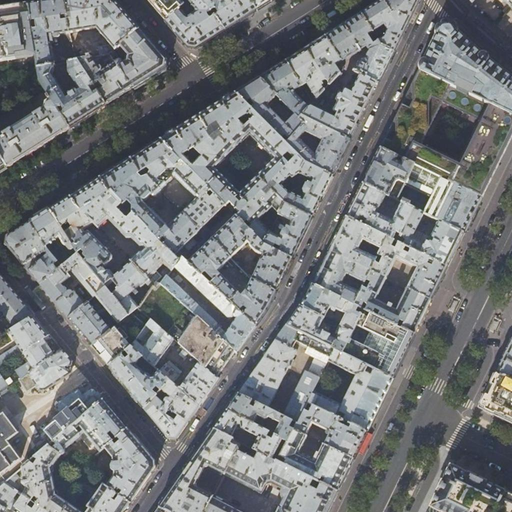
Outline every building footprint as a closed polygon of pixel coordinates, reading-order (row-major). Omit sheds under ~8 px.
[(55,0),(48,1),(28,4),(36,56),(38,69),(55,65),(52,46),(54,46),(53,36),(70,33),(64,0),(55,0)] [(64,0),(70,33),(96,29),(110,45),(99,47),(100,56),(104,55),(106,55),(110,54),(139,29),(130,19),(113,0),(64,0)] [(190,0),(146,0),(156,10),(165,21),(179,10),(188,2),(190,0)] [(190,0),(188,2),(196,12),(187,18),(184,17),(183,14),(184,14),(182,12),(181,12),(179,10),(165,21),(178,36),(188,48),(196,50),(207,43),(241,20),(256,11),(249,0),(190,0)] [(249,0),(256,11),(272,1),(273,0),(249,0)] [(382,0),(361,14),(374,38),(386,30),(383,37),(376,41),(379,45),(394,53),(410,20),(419,0),(382,0)] [(0,8),(0,61),(36,56),(28,4),(0,8)] [(344,24),(325,36),(341,62),(360,51),(366,58),(360,62),(355,72),(361,75),(378,84),(387,67),(394,53),(379,45),(376,41),(374,38),(361,14),(344,24)] [(487,59),(482,55),(464,38),(450,25),(440,26),(428,51),(385,138),(380,148),(413,165),(481,198),(499,162),(511,135),(511,78),(502,71),(487,59)] [(110,54),(132,89),(149,78),(165,68),(166,61),(147,38),(139,29),(110,54)] [(308,47),(285,61),(313,104),(333,82),(340,74),(340,73),(341,71),(342,69),(342,67),(342,64),(341,62),(325,36),(308,47)] [(132,89),(110,54),(106,55),(111,63),(109,65),(110,67),(101,73),(101,69),(100,67),(98,69),(94,62),(96,61),(100,59),(100,58),(104,55),(100,56),(78,61),(106,105),(119,97),(132,89)] [(52,75),(55,65),(38,69),(40,83),(50,98),(69,128),(88,117),(106,105),(78,61),(68,63),(68,73),(79,91),(78,92),(77,90),(76,90),(75,90),(68,94),(68,95),(69,98),(67,99),(52,75)] [(313,104),(285,61),(275,68),(248,85),(235,93),(286,145),(304,124),(299,119),(301,117),(313,104)] [(371,98),(378,84),(361,75),(352,92),(347,90),(345,90),(344,91),(333,82),(313,104),(301,117),(350,141),(356,130),(371,98)] [(297,175),(298,176),(305,163),(286,145),(235,93),(216,105),(198,116),(207,131),(213,127),(217,133),(221,136),(216,140),(230,153),(239,144),(240,144),(249,135),(274,160),(256,178),(267,187),(271,191),(284,203),(288,195),(280,185),(290,177),(291,179),(297,175)] [(48,142),(69,128),(50,98),(46,100),(45,107),(45,108),(41,111),(40,110),(35,113),(35,114),(9,130),(4,133),(5,134),(0,136),(0,156),(7,167),(27,155),(48,142)] [(188,168),(210,190),(214,195),(225,206),(235,216),(263,245),(269,234),(278,216),(284,204),(284,203),(271,191),(266,195),(262,192),(267,187),(256,178),(239,195),(214,170),(223,162),(223,160),(230,153),(216,140),(207,132),(207,131),(198,116),(182,127),(160,140),(182,162),(188,168)] [(301,117),(299,119),(304,124),(286,145),(305,163),(332,177),(340,161),(350,141),(301,117)] [(146,149),(130,159),(140,172),(142,171),(161,191),(166,185),(167,185),(167,183),(165,181),(171,175),(174,176),(196,200),(183,213),(200,231),(225,206),(214,195),(210,198),(206,194),(210,190),(188,168),(181,168),(178,165),(182,162),(160,140),(146,149)] [(405,183),(413,165),(380,148),(371,166),(362,184),(386,195),(388,196),(395,181),(398,180),(405,183)] [(117,167),(100,178),(109,193),(112,191),(125,205),(129,202),(134,207),(133,214),(137,217),(160,241),(164,237),(167,241),(164,245),(167,249),(174,256),(200,231),(183,213),(168,227),(152,210),(151,211),(144,203),(142,199),(149,193),(152,196),(153,196),(155,196),(156,196),(161,191),(142,171),(140,172),(130,159),(117,167)] [(332,177),(305,163),(298,176),(311,182),(309,185),(308,185),(305,186),(302,192),(303,195),(304,195),(302,200),(289,194),(288,195),(284,203),(284,204),(312,218),(321,199),(332,177)] [(481,198),(413,165),(405,183),(403,186),(429,198),(422,213),(432,218),(439,221),(464,233),(472,216),(481,198)] [(86,187),(70,197),(78,208),(95,226),(100,230),(109,221),(128,239),(133,240),(141,249),(145,249),(147,251),(143,255),(141,255),(132,263),(133,264),(154,285),(156,282),(155,282),(160,277),(155,271),(162,263),(171,272),(174,268),(180,262),(174,256),(167,249),(165,251),(162,248),(160,250),(156,246),(160,242),(160,241),(137,217),(130,223),(119,211),(125,205),(112,191),(109,193),(100,178),(86,187)] [(377,213),(386,195),(362,184),(355,199),(346,217),(359,224),(361,219),(365,221),(363,226),(387,237),(392,240),(396,233),(400,235),(414,209),(400,202),(399,204),(400,205),(392,221),(377,213)] [(60,203),(49,210),(64,234),(72,230),(75,235),(68,239),(74,250),(77,254),(81,252),(83,255),(82,256),(85,260),(83,261),(105,288),(108,291),(115,286),(119,290),(117,292),(117,293),(118,294),(113,298),(128,316),(137,309),(141,304),(138,302),(137,304),(130,295),(140,286),(141,287),(147,283),(151,288),(154,285),(133,264),(117,278),(112,273),(109,273),(108,274),(104,270),(113,262),(113,258),(89,234),(86,236),(84,233),(95,226),(78,208),(70,197),(60,203)] [(284,204),(278,216),(290,222),(288,227),(283,225),(281,229),(282,232),(279,237),(279,238),(280,239),(280,240),(269,234),(263,245),(270,249),(275,251),(292,259),(302,239),(312,218),(284,204)] [(420,243),(432,218),(422,213),(414,209),(400,235),(397,242),(403,245),(408,248),(429,258),(434,261),(447,267),(455,252),(464,233),(439,221),(430,238),(429,238),(428,239),(427,240),(424,245),(420,243)] [(39,216),(30,222),(45,247),(59,239),(64,247),(65,246),(68,251),(69,251),(69,252),(70,252),(74,250),(68,239),(64,234),(49,210),(39,216)] [(235,216),(211,239),(230,259),(231,260),(247,244),(250,248),(255,254),(262,257),(251,280),(275,292),(284,276),(292,259),(275,251),(272,256),(268,254),(270,249),(263,245),(235,216)] [(363,226),(359,224),(346,217),(338,234),(329,251),(370,271),(374,264),(376,259),(359,250),(363,242),(380,250),(387,237),(363,226)] [(47,250),(45,247),(30,222),(19,229),(7,236),(6,244),(18,259),(35,279),(40,285),(61,268),(47,250)] [(389,245),(392,240),(387,237),(380,250),(377,256),(382,259),(378,266),(374,264),(370,271),(386,279),(396,258),(416,268),(406,289),(431,301),(439,285),(447,267),(434,261),(431,266),(427,263),(429,258),(408,248),(406,253),(401,250),(403,245),(397,242),(395,242),(393,247),(389,245)] [(217,272),(230,259),(211,239),(187,263),(239,311),(255,326),(263,315),(267,310),(275,292),(251,280),(243,296),(241,298),(217,272)] [(364,283),(370,271),(329,251),(320,269),(312,285),(353,305),(359,293),(342,284),(347,275),(364,283)] [(77,255),(62,267),(61,268),(40,285),(56,305),(68,319),(84,306),(73,293),(72,294),(71,293),(70,293),(69,292),(67,293),(61,285),(70,277),(67,273),(70,271),(73,272),(72,274),(93,299),(95,297),(105,288),(83,261),(77,255)] [(182,259),(180,262),(174,268),(229,319),(227,321),(227,323),(231,327),(228,331),(225,328),(223,330),(166,277),(161,284),(198,318),(235,351),(236,353),(246,339),(255,326),(239,311),(187,263),(182,259)] [(376,299),(386,279),(370,271),(364,283),(364,284),(368,286),(366,290),(362,288),(359,293),(353,305),(361,309),(363,304),(367,306),(365,311),(372,314),(375,309),(380,312),(377,317),(396,326),(399,321),(403,323),(401,328),(414,335),(422,319),(431,301),(406,289),(395,309),(391,307),(392,304),(388,303),(386,305),(376,299)] [(0,336),(0,337),(9,332),(33,316),(26,307),(0,276),(0,336)] [(361,309),(353,305),(312,285),(309,291),(307,296),(304,300),(300,306),(324,318),(327,313),(329,314),(331,312),(329,311),(331,307),(348,316),(343,327),(352,332),(355,325),(363,310),(361,309)] [(113,298),(108,291),(105,288),(95,297),(118,324),(128,316),(113,298)] [(141,299),(143,300),(149,291),(147,290),(146,291),(145,291),(141,297),(142,297),(141,299)] [(88,303),(84,306),(68,319),(81,334),(91,347),(111,331),(98,315),(104,311),(98,304),(94,308),(97,311),(96,313),(88,303)] [(327,320),(324,318),(300,306),(292,316),(286,326),(335,350),(341,354),(349,339),(352,332),(343,327),(342,327),(338,336),(340,337),(338,342),(332,339),(333,337),(328,335),(329,333),(327,332),(326,334),(322,331),(327,320)] [(137,309),(128,316),(118,324),(111,331),(91,347),(101,358),(108,367),(121,356),(125,352),(131,348),(150,320),(137,309)] [(402,359),(414,335),(401,328),(396,326),(377,317),(372,314),(365,311),(363,310),(355,325),(369,332),(363,346),(349,339),(341,354),(368,367),(374,370),(393,379),(402,359)] [(40,324),(33,316),(9,332),(18,346),(0,358),(0,368),(23,353),(49,335),(40,324)] [(230,357),(235,351),(198,318),(177,343),(198,361),(216,377),(222,369),(227,361),(230,357)] [(176,342),(150,320),(131,348),(142,357),(159,372),(169,380),(173,384),(180,377),(179,376),(180,374),(180,372),(170,363),(168,363),(163,359),(169,351),(165,347),(168,344),(172,347),(176,342)] [(294,361),(292,360),(297,351),(291,348),(294,341),(309,348),(307,351),(329,362),(335,350),(286,326),(281,333),(257,368),(238,394),(274,412),(276,409),(270,406),(289,366),(291,367),(294,361)] [(56,343),(49,335),(23,353),(32,367),(26,370),(29,374),(35,370),(35,369),(63,351),(56,343)] [(496,373),(511,380),(511,340),(505,355),(496,373)] [(142,357),(131,348),(125,352),(129,357),(125,360),(121,356),(108,367),(126,388),(144,410),(156,395),(153,391),(156,387),(160,391),(169,380),(159,372),(153,378),(150,378),(146,374),(144,376),(133,367),(142,357)] [(341,354),(335,350),(329,362),(356,375),(341,405),(314,392),(309,404),(337,418),(340,413),(346,415),(343,421),(367,433),(379,407),(393,379),(374,370),(371,376),(365,373),(368,367),(341,354)] [(67,356),(63,351),(35,369),(35,370),(29,374),(19,381),(29,392),(36,387),(40,391),(41,392),(43,392),(70,374),(67,369),(71,366),(72,362),(67,356)] [(329,362),(307,351),(306,354),(315,359),(308,374),(321,380),(329,362)] [(218,379),(216,377),(198,361),(178,389),(182,392),(186,395),(199,406),(200,406),(206,396),(208,393),(218,379)] [(286,418),(308,374),(305,372),(283,416),(286,418)] [(489,384),(486,390),(484,395),(485,395),(479,408),(511,424),(511,380),(496,373),(490,385),(489,384)] [(309,404),(314,392),(321,380),(308,374),(286,418),(293,421),(297,423),(298,424),(309,404)] [(173,384),(169,380),(160,391),(156,395),(144,410),(158,426),(169,439),(176,439),(192,417),(199,406),(186,395),(182,400),(180,399),(182,396),(180,395),(182,392),(178,389),(173,384)] [(53,442),(103,400),(95,389),(91,389),(83,394),(80,389),(57,404),(56,406),(56,408),(63,416),(45,431),(50,438),(49,439),(52,443),(53,442)] [(232,403),(227,411),(257,426),(259,424),(258,422),(255,420),(257,415),(265,419),(268,419),(269,417),(281,423),(275,435),(282,439),(287,442),(294,429),(290,427),(293,421),(286,418),(283,416),(277,413),(274,412),(238,394),(232,403)] [(115,414),(103,400),(53,442),(56,446),(52,450),(60,456),(63,455),(65,455),(65,454),(65,450),(65,449),(80,436),(81,435),(80,434),(84,432),(100,452),(127,429),(115,414)] [(343,421),(337,418),(309,404),(298,424),(297,423),(294,429),(306,435),(312,423),(327,431),(326,434),(328,435),(323,444),(354,460),(360,447),(363,441),(367,433),(343,421)] [(257,426),(227,411),(220,420),(214,430),(231,438),(237,426),(258,437),(252,449),(260,453),(272,459),(282,439),(275,435),(257,426)] [(0,416),(0,475),(21,460),(7,442),(18,434),(4,413),(0,416)] [(139,442),(127,429),(100,452),(96,456),(98,459),(107,452),(113,460),(114,464),(113,464),(112,465),(111,466),(111,468),(112,469),(113,470),(114,471),(115,472),(114,475),(114,476),(106,487),(117,494),(120,496),(131,504),(144,486),(155,469),(155,461),(142,446),(139,442)] [(307,436),(306,435),(294,429),(287,442),(281,454),(287,458),(283,465),(313,480),(320,483),(338,492),(345,477),(354,460),(323,444),(322,444),(314,461),(298,454),(307,436)] [(231,438),(214,430),(201,448),(178,481),(159,508),(166,511),(206,511),(214,496),(214,495),(195,486),(205,465),(225,474),(237,450),(239,446),(231,442),(232,439),(231,438)] [(52,468),(60,456),(52,450),(48,447),(34,459),(37,463),(32,466),(30,462),(23,468),(25,481),(23,482),(23,484),(23,485),(24,486),(25,487),(26,487),(27,490),(23,496),(31,502),(34,497),(37,499),(37,501),(35,504),(46,511),(125,511),(131,504),(120,496),(117,500),(113,499),(117,494),(106,487),(103,485),(87,506),(87,508),(89,509),(87,511),(80,511),(58,496),(56,497),(51,468),(52,468)] [(283,465),(272,459),(260,453),(257,460),(237,450),(225,474),(261,492),(266,483),(272,481),(283,487),(281,490),(282,491),(281,492),(281,494),(282,497),(284,498),(280,506),(279,506),(276,511),(245,511),(214,496),(206,511),(327,511),(331,504),(338,492),(320,483),(317,489),(311,485),(313,480),(283,465)] [(511,511),(511,495),(467,474),(462,472),(450,466),(439,490),(431,506),(441,511),(511,511)] [(16,474),(5,483),(17,491),(20,487),(15,484),(15,482),(20,478),(16,474)] [(46,511),(35,504),(31,502),(23,496),(17,491),(5,483),(0,487),(0,511),(3,511),(7,506),(12,509),(10,511),(12,511),(46,511)]
